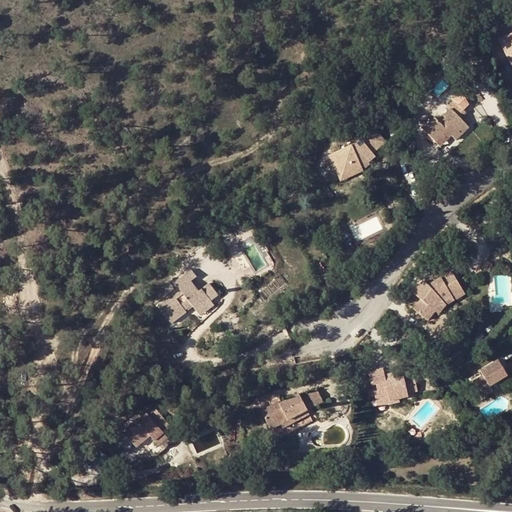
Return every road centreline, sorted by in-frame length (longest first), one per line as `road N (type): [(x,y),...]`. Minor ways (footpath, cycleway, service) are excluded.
road 1 (tertiary): [(25,503),(81,509),(330,496),(457,507)]
road 2 (track): [(0,87),(0,146),(27,220),(37,355),(38,446),(28,503)]
road 3 (residential): [(326,337),(377,298),(434,225),(511,167)]
